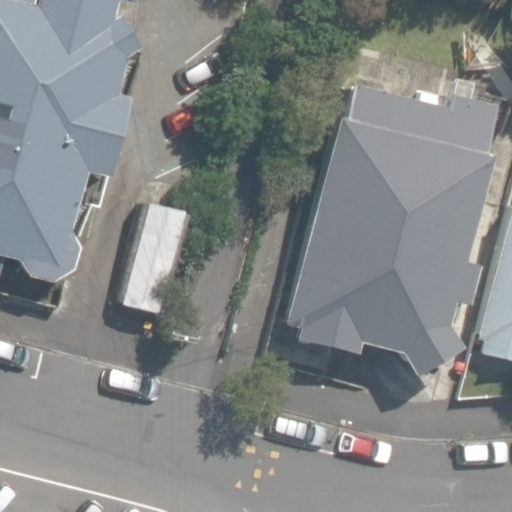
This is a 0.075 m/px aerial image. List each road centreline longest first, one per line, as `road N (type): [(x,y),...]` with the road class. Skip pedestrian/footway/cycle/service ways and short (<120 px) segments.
road 1 (unclassified): [(0,428),(310,510)]
road 2 (unclassified): [(310,510),(511,505)]
